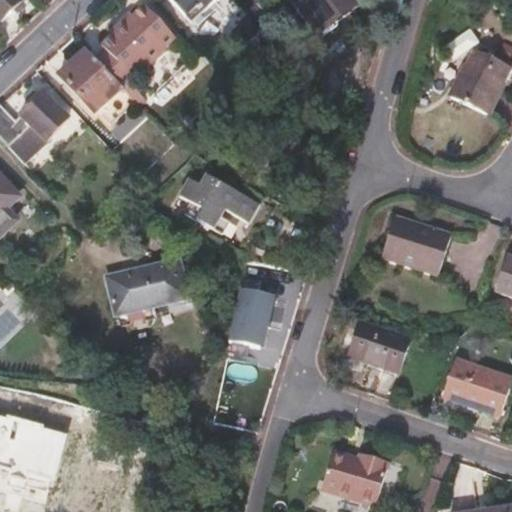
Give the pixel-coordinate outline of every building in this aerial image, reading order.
[(0,0),(0,17),(17,0),(0,0)] [(172,0),(191,19),(210,0),(172,0)] [(247,0),(246,1),(254,9),(263,0),(247,0)] [(350,0),(297,0),(316,25),(350,0)] [(96,57),(122,84),(131,93),(141,83),(137,79),(148,68),(150,69),(168,52),(166,50),(178,38),(142,2),(131,14),(129,12),(111,30),(112,32),(101,43),(105,47),(96,57)] [(497,107),(511,58),(511,56),(475,45),(460,95),(497,107)] [(96,57),(86,47),(59,73),(95,110),(122,84),(96,57)] [(0,103),(0,135),(18,154),(26,147),(15,135),(30,122),(45,137),(68,115),(42,90),(14,118),(0,103)] [(164,145),(173,136),(163,126),(154,134),(164,145)] [(263,203),(204,169),(198,180),(186,173),(176,191),(188,197),(182,208),(219,229),(226,217),(218,212),(222,205),(253,222),(263,203)] [(4,206),(16,194),(0,176),(0,223),(11,213),(4,206)] [(433,272),(447,232),(393,212),(378,252),(433,272)] [(511,296),(511,256),(502,253),(489,288),(511,296)] [(183,292),(175,258),(104,275),(112,308),(183,292)] [(285,295),(249,288),(238,338),(274,345),(285,295)] [(353,321),(346,337),(394,357),(402,338),(353,321)] [(394,357),(346,337),(340,353),(389,370),(394,357)] [(448,359),(435,398),(490,417),(504,379),(448,359)] [(113,419),(0,391),(0,511),(203,511),(220,444),(180,436),(113,419)] [(368,506),(383,462),(355,452),(353,457),(327,448),(313,488),(368,506)] [(511,511),(511,502),(445,511),(444,511),(511,511)]
